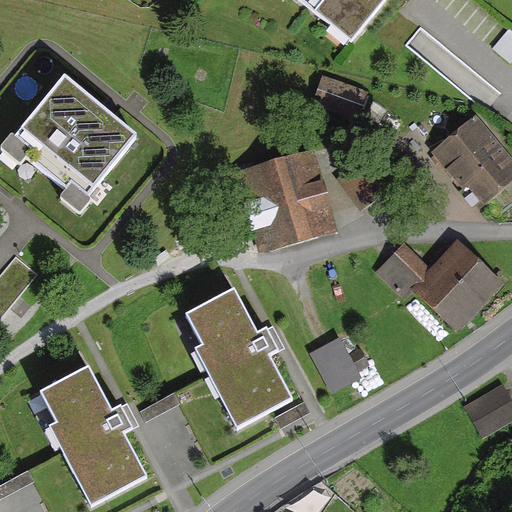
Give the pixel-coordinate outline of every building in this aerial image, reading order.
[(386,0),(299,0),(351,42),(386,0)] [(140,137),(69,79),(8,153),(21,163),(25,158),(65,191),(61,196),(79,211),(140,137)] [(365,97),(323,82),(313,110),(355,125),(365,97)] [(511,178),(511,165),(475,121),(439,151),(483,203),(511,178)] [(262,246),(329,227),(309,159),(243,178),(262,246)] [(500,294),(455,251),(432,276),(406,251),(379,280),(407,306),(414,299),(458,339),(500,294)] [(0,322),(35,274),(12,258),(0,275),(0,322)] [(235,287),(183,311),(238,426),(290,402),(269,357),(279,353),(268,329),(257,334),(235,287)] [(312,357),(334,398),(363,382),(341,341),(312,357)] [(90,365),(38,389),(93,504),(145,480),(123,435),(134,430),(123,407),(112,412),(90,365)] [(511,423),(511,407),(503,390),(470,408),(486,438),(511,423)] [(146,422),(182,409),(178,398),(142,411),(146,422)] [(40,399),(29,404),(45,434),(55,429),(40,399)] [(0,500),(0,501),(33,488),(29,478),(0,488),(0,500)]
